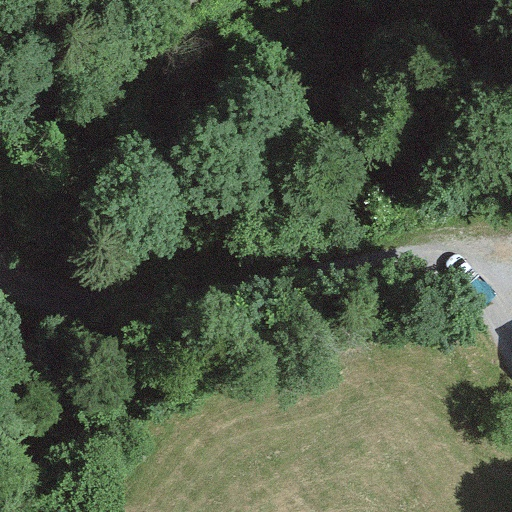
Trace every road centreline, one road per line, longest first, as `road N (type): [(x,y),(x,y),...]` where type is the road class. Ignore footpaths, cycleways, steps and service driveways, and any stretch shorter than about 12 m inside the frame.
road 1 (unclassified): [(0,263),(63,284),(440,267),(483,296),(511,357)]
road 2 (unclassified): [(171,0),(51,96),(0,120)]
